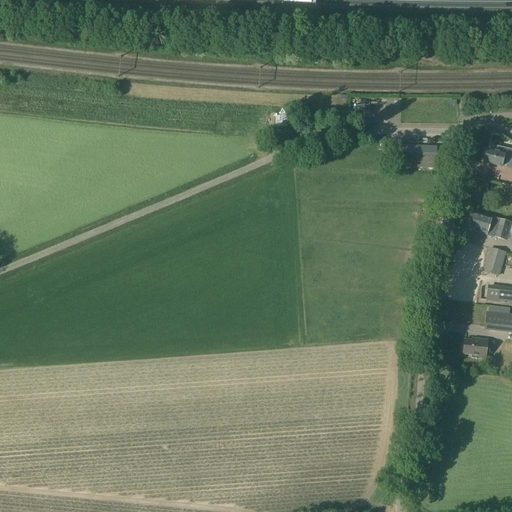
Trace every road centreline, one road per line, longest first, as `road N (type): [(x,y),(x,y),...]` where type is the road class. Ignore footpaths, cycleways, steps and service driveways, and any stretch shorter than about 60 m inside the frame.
road 1 (unclassified): [(0,280),(333,139),(465,138)]
road 2 (unclassified): [(406,511),(432,292),(465,138)]
